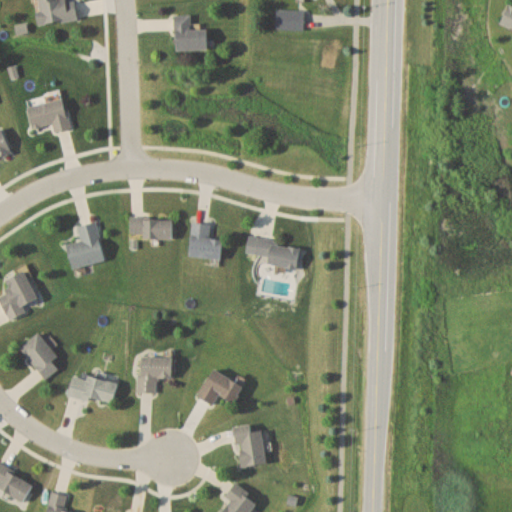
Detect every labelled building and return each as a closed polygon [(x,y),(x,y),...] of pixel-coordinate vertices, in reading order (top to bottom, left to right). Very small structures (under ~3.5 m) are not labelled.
[(77,0),(38,0),(41,24),(79,19),(77,0)] [(511,3),(509,2),(501,22),(511,26),(511,3)] [(305,9),(277,8),(277,29),(305,29),(305,9)] [(209,27),(192,28),(192,14),(175,14),(177,50),(210,49),(209,27)] [(28,105),(34,128),(54,123),(56,131),(72,127),(65,96),(28,105)] [(0,156),(13,150),(2,126),(0,126),(0,156)] [(131,216),(131,237),(174,237),(174,216),(131,216)] [(79,224),(82,240),(69,242),(74,266),(106,259),(98,220),(79,224)] [(224,238),(209,237),(210,222),(193,221),(191,255),(223,257),(224,238)] [(299,268),(303,245),(250,236),(247,252),(270,256),(268,263),(299,268)] [(27,305),(40,300),(27,269),(6,278),(10,288),(0,292),(0,294),(10,319),(29,311),(27,305)] [(60,367),(54,360),(60,355),(40,331),(21,346),(47,378),(60,367)] [(175,357),(141,356),(140,392),(158,393),(158,377),(174,377),(175,357)] [(215,404),(221,393),(236,402),(246,385),(214,367),(199,395),(215,404)] [(119,382),(74,372),(69,394),(114,404),(119,382)] [(263,430),(253,432),(251,423),(236,426),(242,466),(268,463),(263,430)] [(0,485),(25,500),(34,483),(0,462),(0,485)] [(250,511),(260,500),(237,482),(227,495),(232,499),(222,511),(250,511)] [(46,511),(77,511),(65,509),(68,494),(52,490),(46,511)]
